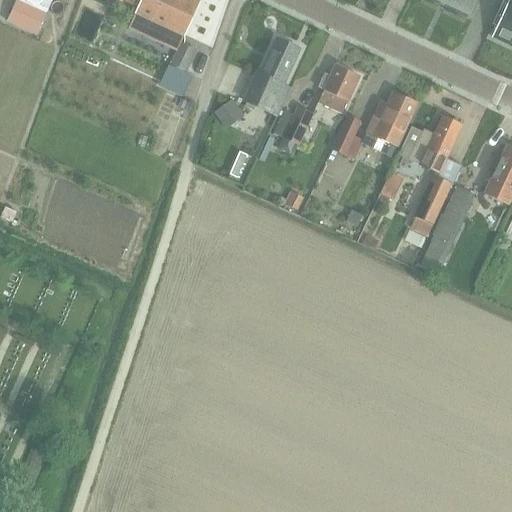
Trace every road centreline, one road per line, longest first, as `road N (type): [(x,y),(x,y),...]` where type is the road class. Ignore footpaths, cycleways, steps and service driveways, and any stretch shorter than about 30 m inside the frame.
road 1 (track): [(76,511),(239,0)]
road 2 (residential): [(511,99),(300,0)]
